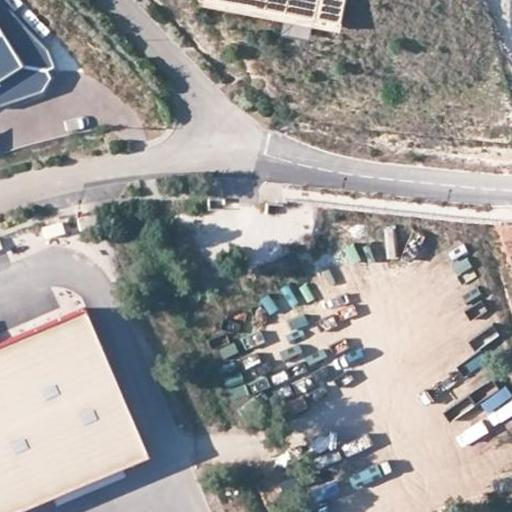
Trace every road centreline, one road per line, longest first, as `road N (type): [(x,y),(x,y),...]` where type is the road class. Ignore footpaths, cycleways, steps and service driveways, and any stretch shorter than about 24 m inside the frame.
road 1 (unclassified): [(511,184),(338,171),(263,155),(208,158)]
road 2 (unclassified): [(208,158),(143,165),(0,201)]
road 3 (unclassified): [(108,0),(195,97),(208,158)]
